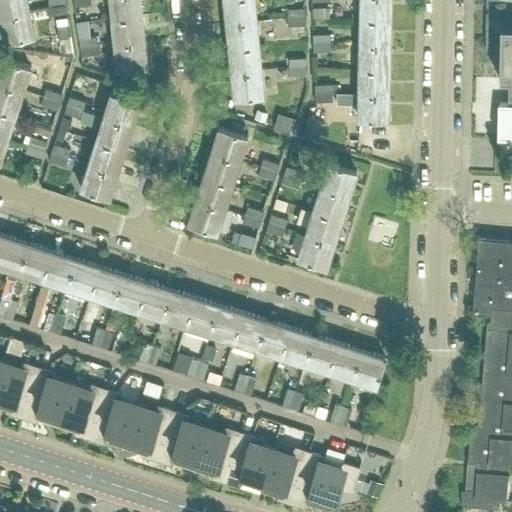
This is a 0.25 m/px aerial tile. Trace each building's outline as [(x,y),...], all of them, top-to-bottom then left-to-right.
[(0,0),(0,13),(29,8),(26,0),(0,0)] [(109,0),(111,16),(141,13),(139,0),(109,0)] [(223,0),(226,21),(255,18),(253,0),(223,0)] [(360,0),(360,17),(389,17),(389,0),(360,0)] [(65,2),(48,5),(50,13),(66,11),(67,11),(65,2)] [(303,6),(286,7),(287,15),(303,15),(303,6)] [(29,8),(0,13),(0,16),(4,40),(34,34),(29,8)] [(111,16),(114,41),(143,38),(141,13),(111,16)] [(303,15),(287,15),(287,23),(304,23),(303,15)] [(360,17),(359,42),(388,42),(389,17),(360,17)] [(226,21),(228,45),(258,43),(255,18),(226,21)] [(511,24),(500,24),(498,77),(508,78),(507,102),(497,102),(497,135),(511,134),(511,24)] [(329,33),(312,33),(312,42),(329,41),(329,33)] [(78,38),(79,46),(97,43),(95,35),(78,38)] [(143,38),(114,41),(116,67),(146,64),(143,38)] [(329,41),(312,42),(313,49),(329,49),(329,41)] [(359,42),(358,67),(388,67),(388,42),(359,42)] [(97,43),(79,46),(81,54),(98,51),(97,43)] [(228,45),(231,70),(260,67),(258,43),(228,45)] [(1,56),(0,60),(0,82),(22,89),(30,65),(1,56)] [(306,56),(288,57),(288,65),(306,64),(306,56)] [(306,64),(288,65),(289,74),(306,73),(306,64)] [(260,67),(231,70),(233,96),(263,93),(260,67)] [(358,67),(358,91),(387,92),(388,67),(358,67)] [(0,82),(0,108),(14,113),(22,89),(0,82)] [(314,83),(314,90),(331,91),(331,83),(314,83)] [(45,87),(42,96),(59,101),(61,93),(45,87)] [(331,91),(314,90),(314,100),(331,99),(331,91)] [(111,91),(103,115),(131,124),(139,100),(111,91)] [(387,92),(358,91),(357,118),(387,118),(387,92)] [(69,95),(66,103),(82,109),(85,100),(69,95)] [(59,101),(42,96),(40,103),(56,108),(59,101)] [(82,109),(66,103),(64,111),(80,116),(82,109)] [(0,108),(0,133),(7,136),(14,113),(0,108)] [(103,115),(95,139),(123,148),(131,124),(103,115)] [(219,125),(211,150),(239,159),(247,134),(219,125)] [(30,135),(28,143),(43,148),(46,140),(30,135)] [(95,139),(88,162),(116,171),(123,148),(95,139)] [(54,142),(51,150),(67,155),(70,148),(54,142)] [(43,148),(28,143),(25,151),(41,156),(43,148)] [(67,155),(51,150),(48,158),(65,164),(67,155)] [(211,150),(203,173),(231,182),(239,159),(211,150)] [(262,157),(260,165),(276,171),(278,162),(262,157)] [(327,160),(320,185),(348,194),(356,169),(327,160)] [(116,171),(88,162),(80,186),(108,196),(116,171)] [(248,164),(244,181),(253,183),(258,166),(248,164)] [(276,171),(260,165),(257,173),(273,178),(276,171)] [(302,170),(286,165),(283,173),(299,178),(302,170)] [(203,173),(196,197),(224,206),(231,182),(203,173)] [(299,178),(283,173),(281,180),(297,186),(299,178)] [(320,185),(312,208),(341,217),(348,194),(320,185)] [(251,205),(263,206),(264,193),(251,192),(251,205)] [(224,206),(196,197),(188,221),(216,230),(224,206)] [(247,205),(244,212),(260,217),(263,210),(247,205)] [(312,208),(305,232),(333,241),(341,217),(312,208)] [(260,217),(244,212),(242,221),(258,226),(260,217)] [(270,212),(268,220),(284,225),(287,218),(270,212)] [(284,225),(268,220),(266,228),(281,234),(284,225)] [(333,241),(305,232),(297,256),(325,266),(333,241)] [(0,244),(0,263),(18,269),(27,241),(4,234),(0,244)] [(511,329),(509,329),(511,307),(511,306),(511,238),(478,235),(471,311),(490,313),(489,319),(486,319),(481,377),(481,382),(477,381),(476,393),(480,393),(479,398),(477,423),(470,422),(467,460),(474,461),(475,470),(474,488),(460,488),(461,504),(497,507),(499,498),(506,498),(508,472),(511,472),(511,466),(511,329)] [(18,269),(42,277),(51,249),(27,241),(18,269)] [(42,277),(66,285),(75,256),(51,249),(42,277)] [(66,285),(89,292),(99,264),(75,256),(66,285)] [(89,292),(113,300),(122,272),(99,264),(89,292)] [(113,300),(137,307),(146,279),(122,272),(113,300)] [(137,307),(161,315),(170,287),(146,279),(137,307)] [(161,315),(184,323),(193,295),(170,287),(161,315)] [(0,298),(0,312),(4,314),(9,297),(1,295),(0,298)] [(184,323),(208,330),(217,302),(193,295),(184,323)] [(9,297),(4,314),(12,316),(17,300),(9,297)] [(208,330),(232,338),(241,310),(217,302),(208,330)] [(44,326),(52,328),(57,313),(49,310),(44,326)] [(232,338),(256,345),(265,317),(241,310),(232,338)] [(57,313),(52,328),(59,331),(65,315),(57,313)] [(256,345),(279,353),(288,325),(265,317),(256,345)] [(91,341),(99,344),(104,328),(96,325),(91,341)] [(279,353),(303,361),(312,333),(288,325),(279,353)] [(104,328),(99,344),(107,346),(112,330),(104,328)] [(303,361),(327,368),(336,340),(312,333),(303,361)] [(327,368),(351,376),(360,348),(336,340),(327,368)] [(139,357),(147,359),(152,343),(144,341),(139,357)] [(152,343),(147,359),(155,362),(160,346),(152,343)] [(360,348),(351,376),(375,384),(384,356),(360,348)] [(187,372),(194,374),(199,359),(192,356),(187,372)] [(8,411),(21,415),(37,365),(23,360),(21,365),(2,359),(0,365),(0,400),(10,404),(8,411)] [(199,359),(194,374),(202,377),(207,361),(199,359)] [(37,413),(57,419),(70,381),(50,375),(52,370),(37,365),(21,415),(35,419),(37,413)] [(234,387),(241,390),(246,374),(239,371),(234,387)] [(246,374),(241,390),(250,392),(255,377),(246,374)] [(75,432),(89,437),(105,387),(90,382),(89,387),(70,381),(57,419),(77,425),(75,432)] [(105,434),(125,441),(137,402),(118,396),(119,391),(105,387),(89,437),(103,441),(105,434)] [(282,402),(289,405),(294,389),(287,387),(282,402)] [(294,389),(289,405),(297,408),(302,392),(294,389)] [(143,454),(156,458),(172,408),(158,404),(156,409),(137,402),(125,441),(145,447),(143,454)] [(329,418),(336,421),(341,404),(334,402),(329,418)] [(341,404),(336,421),(345,423),(350,407),(341,404)] [(172,456),(192,462),(205,424),(185,418),(187,413),(172,408),(156,458),(170,463),(172,456)] [(210,476),(224,480),(240,430),(226,425),(224,430),(205,424),(192,462),(212,469),(210,476)] [(240,478),(260,484),(272,446),(253,440),(254,435),(240,430),(224,480),(238,485),(240,478)] [(278,497),(292,502),(308,450),(294,445),(291,452),(272,446),(260,484),(280,491),(278,497)] [(308,450),(292,502),(305,506),(308,497),(329,504),(336,485),(351,490),(359,466),(342,460),(340,465),(321,459),(323,454),(308,450)]
